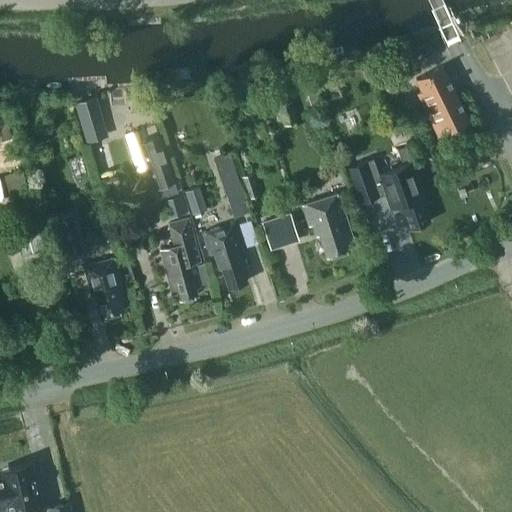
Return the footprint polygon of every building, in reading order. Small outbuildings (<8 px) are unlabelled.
[(381,63),(370,68),(376,83),(387,79),(382,66),(381,63)] [(425,108),(456,93),(443,65),(416,78),(422,90),(418,93),(425,108)] [(396,84),(413,77),(409,68),(392,76),(396,84)] [(315,88),(306,91),(312,107),(320,103),(315,88)] [(456,93),(425,108),(439,135),(470,120),(456,93)] [(108,135),(96,96),(75,103),(87,142),(108,135)] [(283,120),(284,125),(297,121),(291,101),(273,106),(278,122),(283,120)] [(159,136),(140,140),(137,130),(123,133),(137,177),(147,175),(150,188),(150,189),(156,188),(159,197),(177,191),(159,136)] [(410,158),(406,146),(398,149),(402,161),(410,158)] [(214,156),(233,217),(247,213),(240,189),(242,188),(230,151),(214,156)] [(373,158),(348,167),(360,202),(385,194),(390,209),(400,205),(408,228),(430,220),(422,197),(424,197),(415,171),(411,161),(379,173),(373,158)] [(9,193),(28,188),(24,170),(5,174),(9,193)] [(241,177),(244,185),(254,182),(256,181),(254,173),(241,177)] [(196,213),(209,209),(201,186),(188,190),(196,213)] [(338,193),(303,204),(309,225),(313,224),(316,235),(320,233),(327,256),(349,248),(347,242),(353,240),(338,193)] [(163,199),(168,217),(187,212),(181,194),(163,199)] [(87,252),(75,212),(56,217),(69,257),(87,252)] [(299,240),(290,213),(262,221),(271,249),(299,240)] [(196,265),(195,262),(200,261),(188,218),(169,223),(175,245),(160,249),(173,294),(178,292),(180,299),(198,294),(196,288),(202,286),(203,289),(211,287),(205,263),(196,265)] [(244,247),(236,221),(202,232),(209,254),(213,253),(218,268),(222,267),(228,287),(247,281),(242,266),(245,264),(240,248),(244,247)] [(45,249),(37,223),(14,229),(22,256),(45,249)] [(119,256),(126,280),(135,278),(127,253),(119,256)] [(128,303),(115,257),(84,265),(92,295),(95,294),(101,316),(123,310),(122,305),(128,303)] [(43,509),(32,462),(10,467),(11,473),(0,476),(0,507),(7,505),(8,511),(32,511),(42,510),(43,509)] [(72,511),(70,501),(47,506),(47,511),(72,511)]
